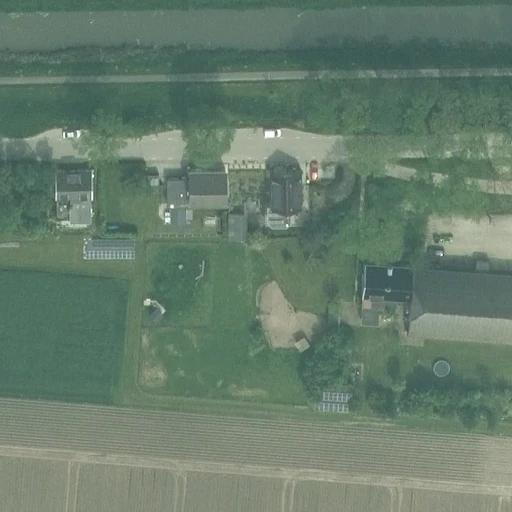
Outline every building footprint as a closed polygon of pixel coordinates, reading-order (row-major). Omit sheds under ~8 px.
[(271,171),(270,204),(267,204),(267,223),(307,223),(307,190),(302,190),(302,171),(288,171),(285,167),(277,167),(274,171),(271,171)] [(190,177),(167,177),(167,204),(170,204),(170,222),(174,222),(185,222),(185,204),(185,203),(185,199),(190,199),(227,199),(226,168),(190,168),(190,177)] [(53,195),(58,194),(58,217),(91,217),(90,169),(57,170),(58,182),(52,182),(53,195)] [(246,213),(228,213),(228,238),(246,238),(246,213)] [(365,261),(362,305),(360,321),(378,323),(379,306),(383,307),(383,302),(395,303),(395,296),(413,298),(409,336),(511,344),(511,273),(489,271),(490,260),(477,259),(476,270),(365,261)] [(156,307),(149,314),(156,321),(163,313),(156,307)]
